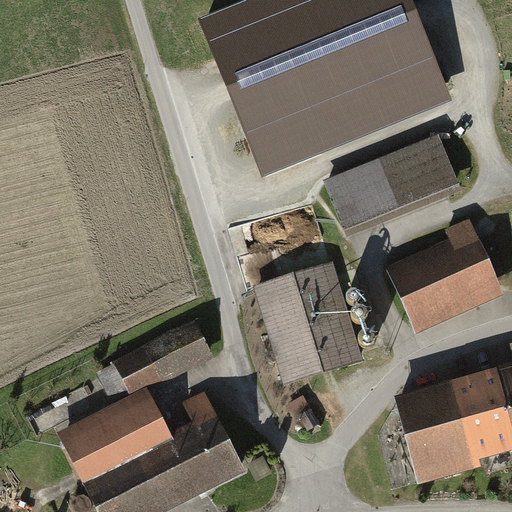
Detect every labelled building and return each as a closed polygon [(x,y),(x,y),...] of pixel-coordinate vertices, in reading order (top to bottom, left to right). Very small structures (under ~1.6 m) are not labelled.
[(410,0),(270,0),(202,24),(256,182),(450,116),(410,0)] [(428,142),(328,183),(347,231),(448,190),(428,142)] [(432,250),(388,270),(412,323),(495,286),(467,224),(447,233),(457,253),(437,262),(432,250)] [(257,290),(286,382),(360,360),(331,267),(257,290)] [(101,375),(114,402),(133,392),(134,393),(209,356),(195,329),(101,375)] [(511,373),(498,378),(511,427),(511,373)] [(442,463),(511,444),(511,427),(498,378),(397,406),(416,471),(424,469),(427,481),(446,476),(442,463)] [(172,442),(152,402),(65,446),(98,511),(153,511),(220,479),(241,469),(204,396),(186,405),(198,429),(172,442)] [(303,413),(295,419),(306,434),(314,427),(303,413)]
